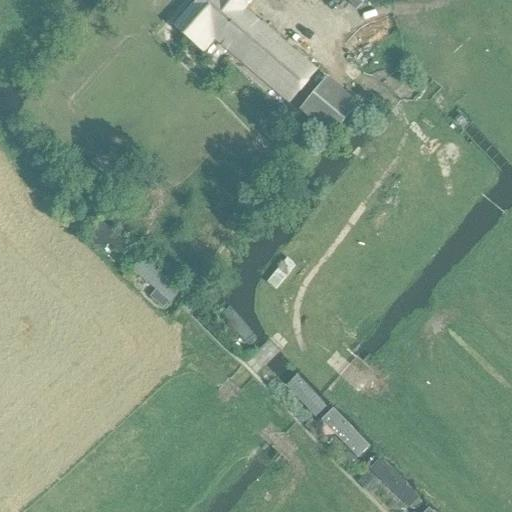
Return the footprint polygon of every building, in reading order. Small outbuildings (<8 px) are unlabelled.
[(198,0),(173,29),(202,54),(214,41),(287,105),(315,73),(243,11),(246,7),(238,0),(198,0)] [(369,0),(344,0),(356,12),(369,0)] [(406,106),(421,90),(376,46),(360,62),(406,106)] [(355,108),(325,82),(298,112),(321,132),(329,139),(349,115),(355,108)] [(101,188),(110,177),(102,171),(94,181),(101,188)] [(87,213),(79,223),(122,257),(130,247),(87,213)] [(181,297),(139,261),(131,271),(173,306),(181,297)] [(261,338),(222,300),(213,309),(252,347),(261,338)] [(277,355),(265,367),(317,419),(329,407),(277,355)] [(333,410),(322,421),(360,461),(371,451),(333,410)] [(377,454),(366,465),(411,511),(422,502),(377,454)] [(340,464),(347,472),(357,463),(349,455),(340,464)]
